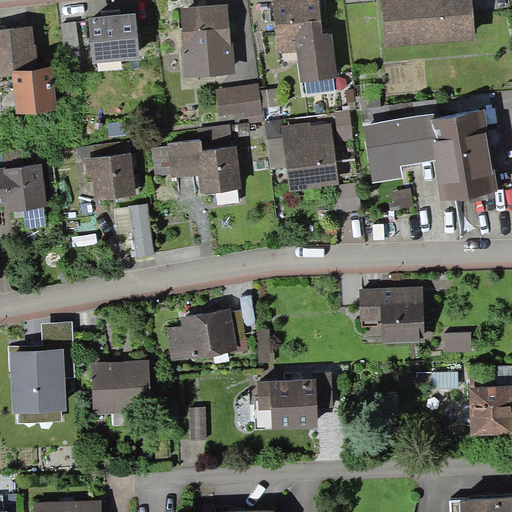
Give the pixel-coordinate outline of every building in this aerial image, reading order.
[(323,35),(319,0),(285,0),(273,1),(279,54),(298,52),(301,82),(304,81),(334,78),(337,78),(333,34),(323,35)] [(475,39),(472,0),(380,0),(385,47),(475,39)] [(228,4),(181,8),(185,78),(237,74),(228,4)] [(102,16),(89,17),(93,63),(140,59),(136,13),(121,14),(102,16)] [(76,21),(60,23),(64,51),(80,49),(76,21)] [(33,26),(0,29),(0,76),(13,75),(17,114),(57,110),(53,67),(37,69),(33,26)] [(335,91),(334,78),(304,81),(306,94),(335,91)] [(258,83),(216,89),(220,116),(234,114),(236,124),(264,120),(262,107),(260,90),(258,83)] [(277,88),(260,90),(262,107),(279,105),(277,88)] [(349,110),(335,112),(338,142),(353,140),(349,110)] [(434,113),(363,125),(373,183),(404,178),(402,167),(435,162),(442,202),(498,192),(485,110),(435,118),(434,113)] [(283,119),(264,121),(267,140),(282,137),(281,126),(284,126),(283,119)] [(339,185),(331,123),(310,126),(310,122),(284,126),(281,126),(282,137),(287,167),(290,191),(332,186),(339,185)] [(200,140),(167,144),(168,146),(151,148),(155,176),(171,174),(172,179),(199,176),(201,194),(242,189),(236,145),(233,146),(230,124),(198,128),(200,140)] [(271,170),(287,167),(282,137),(267,140),(271,170)] [(137,196),(129,140),(76,147),(85,166),(86,182),(94,182),(95,201),(137,196)] [(46,206),(41,164),(6,169),(5,167),(0,167),(0,207),(6,206),(6,211),(24,209),(44,206),(46,206)] [(358,182),(339,185),(332,186),(335,214),(361,210),(358,182)] [(410,188),(392,192),(394,203),(389,204),(391,211),(414,206),(410,188)] [(148,203),(129,206),(133,232),(136,257),(155,254),(148,203)] [(46,226),(44,206),(24,209),(27,229),(46,226)] [(133,232),(129,206),(114,209),(118,234),(133,232)] [(424,339),(422,286),(359,288),(361,323),(385,322),(385,340),(424,339)] [(232,311),(232,308),(181,316),(182,325),(167,327),(172,360),(248,349),(241,309),(232,311)] [(17,423),(65,421),(64,409),(67,409),(66,377),(74,377),(72,321),(43,322),(44,348),(10,350),(13,411),(16,411),(17,423)] [(471,331),(445,332),(445,352),(472,351),(471,331)] [(149,360),(92,362),(94,409),(150,407),(149,360)] [(459,386),(458,371),(433,372),(434,387),(459,386)] [(317,378),(257,380),(259,427),(319,425),(317,378)] [(511,383),(470,385),(472,435),(511,433),(511,383)] [(193,412),(193,441),(205,441),(205,412),(193,412)] [(511,511),(511,497),(460,501),(460,511),(511,511)] [(101,511),(101,500),(34,502),(34,511),(101,511)] [(450,511),(460,511),(460,501),(450,501),(450,511)]
